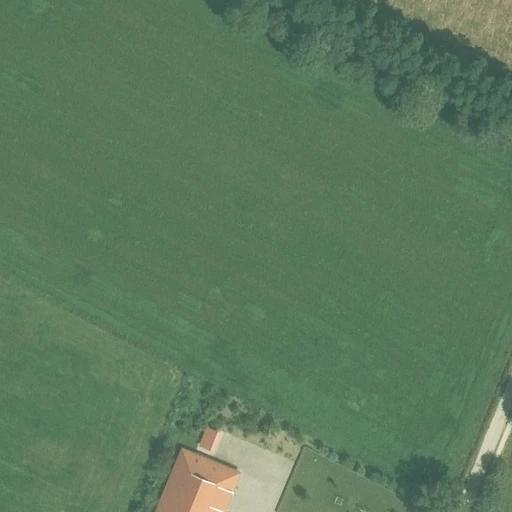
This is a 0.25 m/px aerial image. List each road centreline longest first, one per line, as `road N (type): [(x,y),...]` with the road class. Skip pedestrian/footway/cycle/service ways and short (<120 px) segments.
road 1 (track): [(511,125),(273,0)]
road 2 (track): [(457,511),(511,378)]
